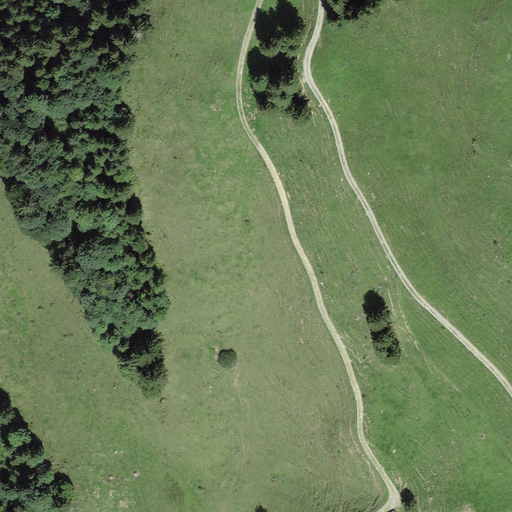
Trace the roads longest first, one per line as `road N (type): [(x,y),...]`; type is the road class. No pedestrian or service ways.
road 1 (track): [(383,511),(391,494),(356,435),(358,395),(266,154),(240,119),(239,74),(264,0)]
road 2 (track): [(321,0),(307,70),(346,171),(402,277),(511,390)]
